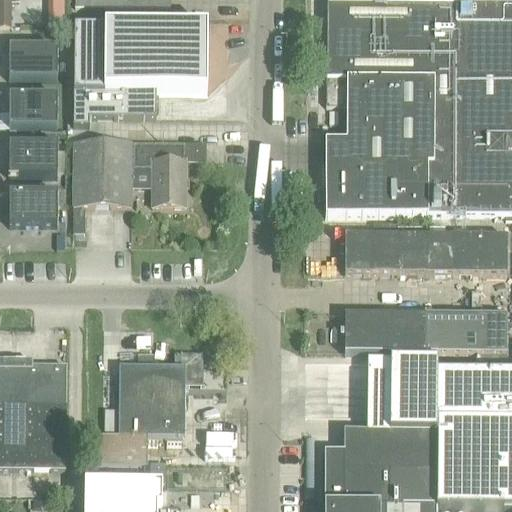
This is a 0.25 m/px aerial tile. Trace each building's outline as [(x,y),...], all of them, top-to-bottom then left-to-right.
[(73,0),(74,10),(170,11),(170,0),(73,0)] [(445,220),(445,0),(326,0),(325,111),(345,111),(345,146),(324,146),(324,219),(427,220),(445,220)] [(445,0),(445,220),(504,220),(504,224),(511,224),(511,220),(511,9),(459,9),(458,0),(445,0)] [(0,29),(10,30),(10,15),(0,15),(0,29)] [(46,15),(45,27),(63,27),(63,15),(46,15)] [(155,96),(206,97),(206,31),(73,30),(72,130),(88,130),(88,129),(89,122),(155,122),(155,96)] [(56,52),(8,52),(8,84),(56,84),(56,52)] [(8,101),(8,133),(56,133),(56,101),(8,101)] [(130,210),(130,191),(130,173),(130,147),(73,147),(73,210),(130,210)] [(130,191),(151,191),(151,210),(184,211),(184,166),(204,166),(205,148),(130,147),(130,173),(130,191)] [(8,149),(8,182),(56,182),(56,149),(8,149)] [(8,198),(8,230),(56,230),(56,197),(8,198)] [(72,211),(72,237),(84,237),(84,211),(72,211)] [(372,227),(372,240),(372,279),(398,279),(399,230),(397,230),(397,228),(372,227)] [(399,230),(398,279),(425,279),(425,240),(425,230),(399,230)] [(372,279),(372,240),(345,240),(344,279),(372,279)] [(452,241),(425,240),(425,279),(452,280),(452,241)] [(452,241),(452,280),(478,280),(478,241),(452,241)] [(505,241),(478,241),(478,280),(505,280),(505,241)] [(343,319),(343,357),(390,358),(424,358),(424,320),(343,319)] [(451,320),(424,320),(424,358),(435,357),(435,359),(451,359),(451,320)] [(451,359),(475,359),(478,359),(478,320),(451,320),(451,359)] [(505,320),(478,320),(478,359),(475,359),(475,371),(511,371),(511,358),(505,359),(505,320)] [(184,371),(184,389),(201,389),(201,357),(173,357),(173,371),(184,371)] [(298,385),(298,357),(278,357),(277,385),(298,385)] [(93,441),(93,471),(137,472),(148,472),(148,441),(184,441),(184,389),(184,371),(173,371),(153,371),(153,358),(137,358),(137,371),(118,371),(118,441),(93,441)] [(323,457),(322,511),(434,511),(435,511),(434,511),(434,477),(436,379),(436,366),(388,365),(366,365),(365,436),(342,436),(342,457),(323,457)] [(0,369),(0,408),(66,409),(66,370),(0,369)] [(434,477),(434,511),(435,511),(434,511),(511,511),(511,378),(436,379),(434,477)] [(66,409),(0,408),(0,473),(65,474),(66,409)] [(218,463),(218,453),(196,452),(195,462),(218,463)] [(83,488),(82,511),(156,511),(160,511),(160,489),(83,488)] [(198,511),(198,497),(189,497),(189,511),(198,511)]
